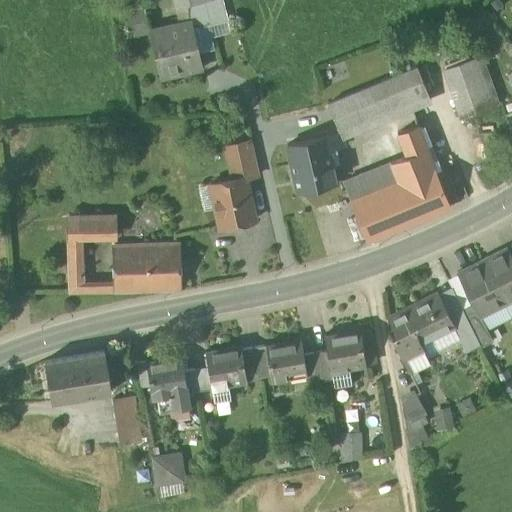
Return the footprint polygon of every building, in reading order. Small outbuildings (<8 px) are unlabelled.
[(220,0),(173,0),(179,24),(191,21),(188,4),(203,1),(209,25),(225,21),(220,0)] [(203,1),(188,4),(191,21),(193,29),(209,25),(203,1)] [(127,10),(129,21),(147,18),(145,6),(127,10)] [(179,24),(149,31),(160,77),(202,68),(193,29),(191,21),(179,24)] [(481,55),(445,69),(462,119),(498,105),(491,82),(481,55)] [(430,100),(417,67),(398,75),(411,108),(430,100)] [(411,108),(398,75),(327,104),(339,133),(340,133),(342,139),(432,103),(430,100),(411,108)] [(417,125),(397,134),(407,157),(380,168),(388,187),(434,168),(417,125)] [(339,133),(325,136),(328,150),(343,147),(342,139),(340,133),(339,133)] [(325,136),(287,145),(297,192),(336,183),(328,150),(325,136)] [(251,140),(230,145),(238,179),(245,177),(245,179),(259,176),(251,140)] [(223,147),(231,180),(238,179),(230,145),(223,147)] [(374,193),(351,203),(367,241),(450,206),(434,168),(388,187),(374,193)] [(380,168),(366,173),(374,193),(388,187),(380,168)] [(366,173),(343,183),(351,203),(374,193),(366,173)] [(231,180),(209,185),(219,229),(255,221),(250,201),(251,199),(252,197),(251,195),(251,194),(249,192),(248,191),(245,179),(245,177),(238,179),(231,180)] [(69,294),(84,293),(83,284),(79,218),(67,218),(69,294)] [(115,218),(81,218),(82,235),(115,234),(115,218)] [(177,231),(137,232),(137,241),(114,242),(115,283),(115,292),(179,291),(177,231)] [(511,258),(508,249),(494,256),(496,258),(484,264),(483,261),(483,262),(504,304),(511,300),(511,258)] [(504,304),(483,262),(458,274),(461,280),(463,279),(467,287),(465,289),(472,303),(479,317),(480,316),(504,304)] [(115,283),(83,284),(84,293),(115,292),(115,283)] [(439,293),(388,319),(396,335),(392,337),(409,372),(430,362),(427,357),(423,348),(424,348),(419,339),(440,329),(441,332),(453,327),(451,323),(453,322),(445,306),(439,293)] [(461,309),(457,299),(445,306),(453,322),(451,323),(453,327),(460,340),(459,340),(464,350),(478,343),(461,309)] [(479,317),(472,303),(461,309),(478,343),(481,348),(493,342),(480,316),(479,317)] [(423,348),(427,357),(459,340),(460,340),(453,327),(441,332),(440,329),(419,339),(424,348),(423,348)] [(361,331),(325,337),(327,350),(329,366),(331,366),(347,363),(348,368),(367,365),(361,331)] [(301,342),(265,348),(270,377),(270,380),(290,377),(289,372),(304,370),(306,369),(303,354),(301,342)] [(264,346),(253,348),(258,379),(270,377),(265,348),(264,346)] [(241,347),(205,353),(207,366),(210,381),(211,381),(226,379),(227,384),(228,384),(246,381),(241,350),(241,347)] [(253,348),(241,350),(246,381),(258,379),(253,348)] [(105,350),(44,360),(50,401),(111,390),(105,350)] [(327,350),(315,352),(318,374),(320,380),(333,378),(331,366),(329,366),(327,350)] [(315,352),(303,354),(306,369),(304,370),(305,376),(318,374),(315,352)] [(182,357),(146,363),(149,385),(152,398),(157,397),(170,395),(172,404),(189,401),(187,393),(184,370),(182,357)] [(146,363),(146,361),(134,363),(138,387),(149,385),(146,363)] [(207,366),(196,368),(199,390),(212,388),(211,381),(210,381),(207,366)] [(196,368),(184,370),(187,393),(199,390),(196,368)] [(226,379),(211,381),(212,388),(214,403),(230,400),(228,384),(227,384),(226,379)] [(415,394),(401,401),(405,426),(423,416),(426,414),(415,394)] [(139,438),(134,395),(114,397),(118,440),(139,438)] [(170,395),(157,397),(160,411),(189,406),(189,401),(172,404),(170,395)] [(437,429),(454,426),(451,406),(434,409),(437,429)] [(361,430),(339,432),(341,459),(363,458),(361,430)] [(157,483),(182,479),(178,455),(154,459),(157,483)]
